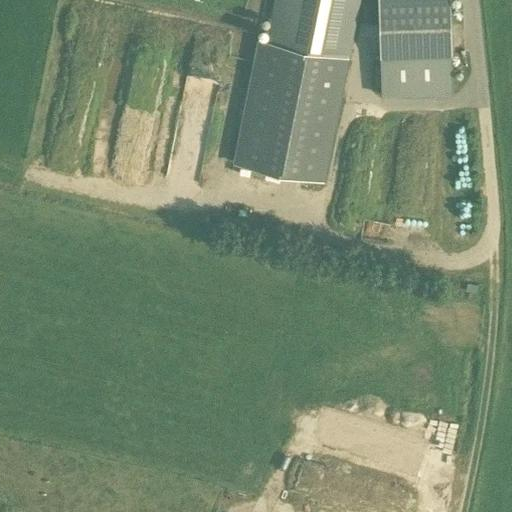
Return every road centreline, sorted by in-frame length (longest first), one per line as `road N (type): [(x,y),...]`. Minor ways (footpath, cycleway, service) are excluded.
road 1 (unclassified): [(470,0),(496,278)]
road 2 (track): [(462,511),(496,278)]
